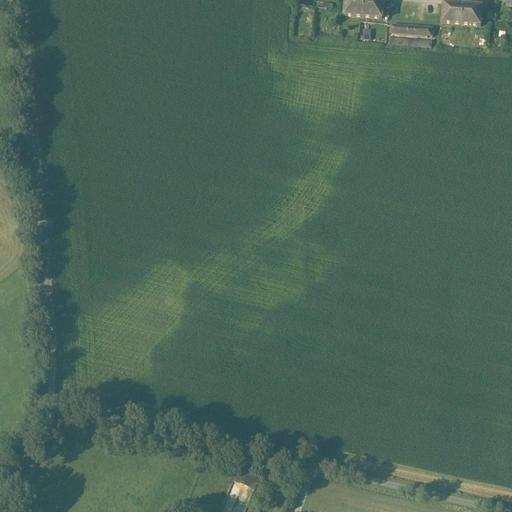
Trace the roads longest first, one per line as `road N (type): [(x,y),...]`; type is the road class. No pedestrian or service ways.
road 1 (unclassified): [(0,507),(44,406),(509,511)]
road 2 (track): [(18,0),(43,289),(44,406)]
